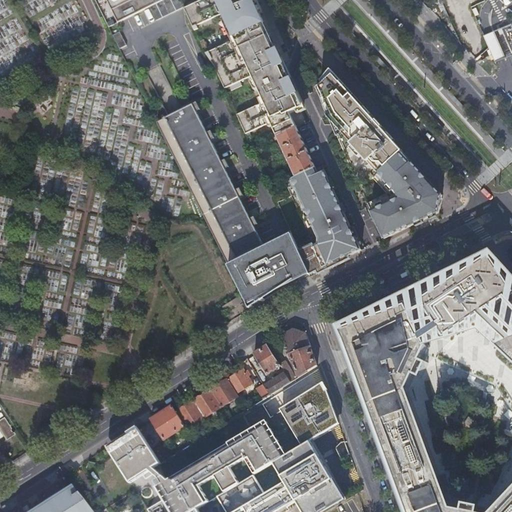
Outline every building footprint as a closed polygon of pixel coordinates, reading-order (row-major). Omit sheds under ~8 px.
[(163,0),(104,0),(117,24),(163,0)] [(278,135),(297,127),(291,113),(304,107),(277,49),(275,50),(262,23),(265,22),(254,0),(199,0),(185,7),(194,26),(196,30),(199,28),(198,25),(224,11),(236,38),(206,53),(215,66),(217,69),(222,81),(225,88),(254,75),(266,101),(237,114),(239,118),(246,134),(272,122),(278,135)] [(483,0),(484,1),(472,5),(477,23),(501,16),(496,0),(483,0)] [(511,24),(500,29),(511,56),(511,57),(511,24)] [(500,29),(484,36),(496,63),(511,56),(500,29)] [(122,33),(114,36),(121,50),(129,47),(122,33)] [(403,152),(334,75),(321,87),(332,111),(328,114),(328,118),(352,144),(350,146),(370,168),(381,156),(391,166),(403,152)] [(300,252),(292,234),(266,248),(255,226),(259,224),(255,217),(251,219),(241,197),(245,195),(241,189),(237,191),(226,169),(230,167),(227,160),(223,162),(212,141),(216,139),(213,132),(209,134),(198,112),(202,110),(199,103),(194,106),(184,110),(158,123),(251,309),(277,292),(311,276),(300,252)] [(316,168),(297,127),(278,135),(298,177),(316,168)] [(443,196),(403,152),(391,166),(380,178),(403,199),(371,212),(385,240),(394,235),(440,213),(443,196)] [(323,165),(316,168),(298,177),(286,183),(292,196),(314,245),(300,252),(311,276),(362,251),(323,165)] [(292,196),(278,202),(292,234),(300,252),(314,245),(292,196)] [(436,325),(422,334),(407,305),(338,331),(404,511),(511,511),(511,336),(487,313),(511,295),(511,286),(491,255),(421,302),(436,325)] [(293,329),(282,336),(299,378),(309,372),(318,367),(305,334),(293,329)] [(281,365),(268,346),(254,354),(267,374),(281,365)] [(285,362),(281,365),(292,383),(296,380),(285,362)] [(228,380),(237,394),(252,384),(248,377),(250,376),(247,371),(245,373),(243,370),(228,380)] [(270,396),(290,384),(284,374),(264,386),(270,396)] [(211,391),(221,408),(238,397),(237,394),(228,380),(211,391)] [(263,401),(270,396),(264,386),(263,384),(256,389),(263,401)] [(194,401),(205,418),(221,408),(211,391),(194,401)] [(194,425),(205,418),(194,401),(176,412),(186,427),(193,422),(194,425)] [(173,407),(152,420),(165,440),(176,432),(179,438),(189,432),(186,427),(176,412),(173,407)] [(14,434),(3,418),(0,419),(0,431),(5,439),(14,434)] [(197,485),(216,474),(226,492),(241,484),(231,466),(246,457),(256,473),(288,455),(270,423),(170,480),(165,483),(158,487),(167,503),(150,511),(193,511),(208,504),(197,485)] [(138,427),(108,446),(131,482),(151,470),(155,467),(161,463),(138,427)] [(350,454),(345,441),(338,445),(342,457),(350,454)] [(197,511),(194,511),(278,511),(295,502),(300,511),(328,511),(346,501),(322,462),(320,463),(309,444),(274,464),(282,479),(285,484),(268,494),(264,497),(253,477),(218,498),(225,511),(197,511)] [(155,467),(151,470),(160,478),(165,483),(170,480),(155,467)] [(268,494),(285,484),(282,479),(265,490),(268,494)] [(88,511),(72,491),(71,491),(68,486),(26,511),(88,511)]
